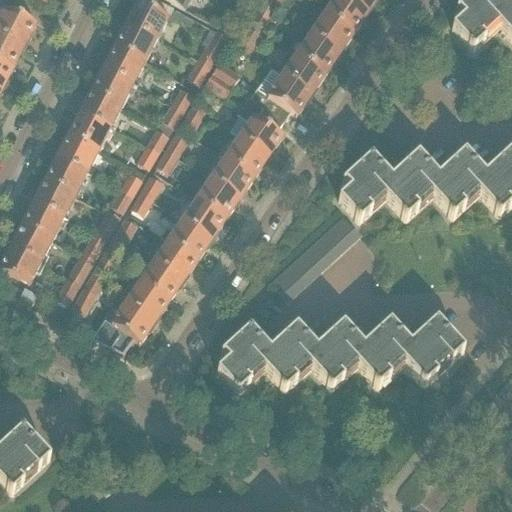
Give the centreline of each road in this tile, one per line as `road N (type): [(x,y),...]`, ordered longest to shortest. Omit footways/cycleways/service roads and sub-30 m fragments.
road 1 (residential): [(144,403),(419,0)]
road 2 (residential): [(511,341),(474,311),(307,318)]
road 3 (residential): [(87,0),(0,177)]
road 4 (residential): [(284,474),(144,403)]
road 5 (residential): [(423,511),(511,405)]
road 6 (residential): [(138,511),(63,417)]
